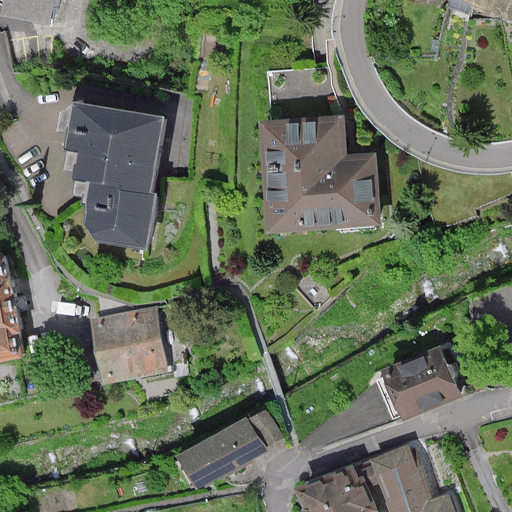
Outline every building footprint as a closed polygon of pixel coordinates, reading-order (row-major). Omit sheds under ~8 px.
[(62,0),(12,0),(9,17),(58,27),(62,0)] [(453,0),(486,13),(490,0),(453,0)] [(511,0),(490,0),(486,13),(484,15),(511,23),(511,0)] [(168,119),(74,105),(64,152),(78,154),(73,197),(87,200),(82,226),(87,234),(94,243),(147,254),(159,201),(152,196),(168,119)] [(333,116),(245,125),(252,232),(368,228),(364,154),(335,158),(333,116)] [(0,360),(12,358),(0,286),(0,360)] [(150,304),(87,321),(83,352),(94,385),(160,374),(150,304)] [(440,347),(382,371),(402,419),(460,395),(440,347)] [(263,407),(169,455),(190,489),(264,448),(261,446),(280,435),(263,407)] [(383,511),(451,511),(445,494),(429,500),(417,466),(413,468),(404,444),(363,458),(369,473),(359,476),(364,488),(374,485),(383,511)] [(346,464),(288,485),(296,508),(290,511),(371,511),(364,488),(359,476),(357,470),(349,473),(346,464)]
